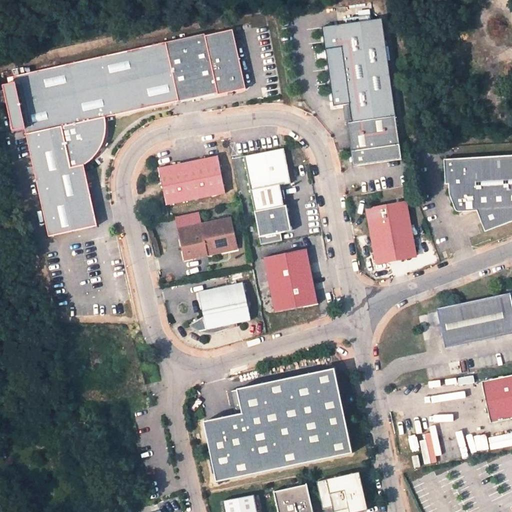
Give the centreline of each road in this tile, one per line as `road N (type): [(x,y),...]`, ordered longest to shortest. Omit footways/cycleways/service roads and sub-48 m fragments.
road 1 (unclassified): [(181,362),(159,338),(124,182),(136,148),(170,131),(274,117),(309,130),(325,152),(357,318)]
road 2 (unclassified): [(397,511),(357,318)]
road 3 (unclassified): [(357,318),(204,365),(181,362)]
road 4 (unclassified): [(357,318),(395,294),(511,249)]
road 5 (unclassified): [(195,511),(174,407),(181,362)]
